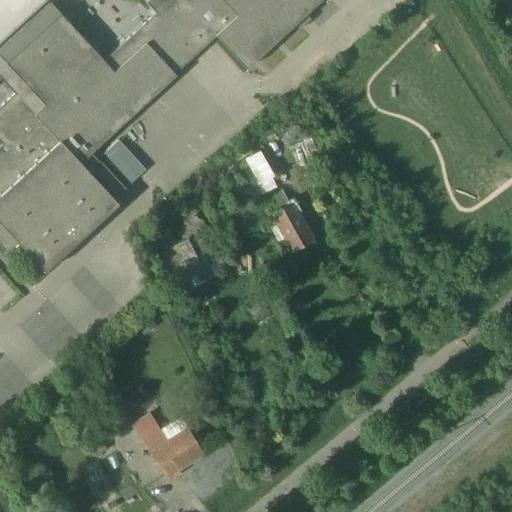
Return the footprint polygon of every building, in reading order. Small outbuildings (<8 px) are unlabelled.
[(147,0),(144,2),(154,13),(105,59),(50,0),(0,0),(0,78),(1,78),(15,93),(0,106),(0,141),(2,144),(0,145),(0,245),(6,253),(18,242),(44,271),(117,203),(113,199),(125,188),(99,160),(87,171),(79,162),(110,134),(174,75),(173,73),(214,35),(244,68),(292,24),(297,30),(308,19),(304,14),(318,0),(147,0)] [(259,150),(244,158),(257,183),(271,176),(273,175),(259,150)] [(282,187),(262,198),(270,213),(291,251),(313,238),(292,200),(290,201),(282,187)] [(182,227),(188,240),(162,252),(176,281),(221,260),(201,218),(182,227)] [(411,281),(404,288),(411,294),(417,287),(411,281)] [(106,382),(93,362),(82,369),(94,389),(106,382)] [(70,380),(55,394),(78,419),(93,405),(70,380)] [(201,452),(186,429),(166,442),(150,414),(133,423),(151,451),(166,474),(201,452)] [(84,441),(94,457),(105,450),(96,434),(84,441)] [(99,507),(118,499),(99,456),(80,465),(99,507)]
